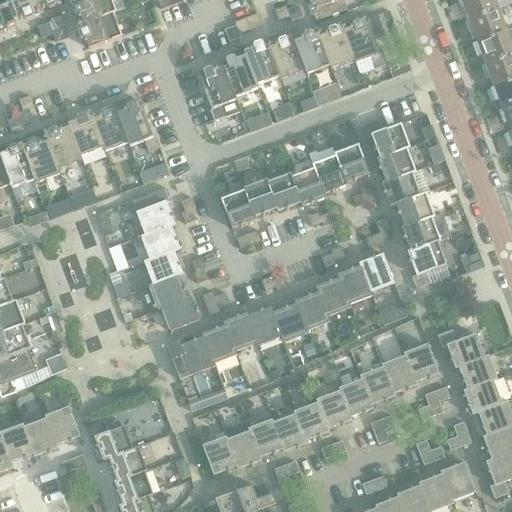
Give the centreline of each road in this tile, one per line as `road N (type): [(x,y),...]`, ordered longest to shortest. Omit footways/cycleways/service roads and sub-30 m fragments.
road 1 (residential): [(201,163),(438,72)]
road 2 (residential): [(317,245),(229,277),(201,163)]
road 3 (residential): [(511,262),(438,72)]
road 4 (residential): [(0,96),(54,74),(90,86),(159,61)]
